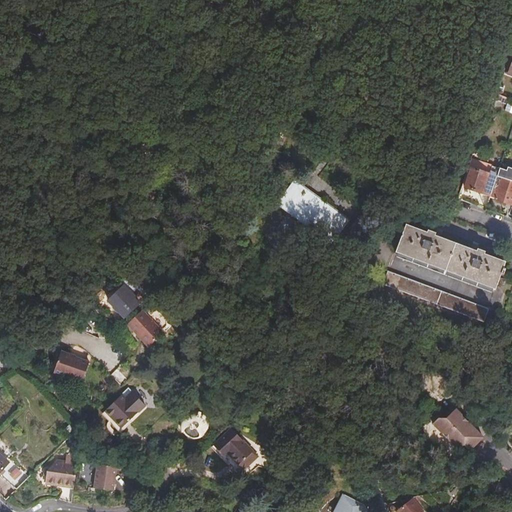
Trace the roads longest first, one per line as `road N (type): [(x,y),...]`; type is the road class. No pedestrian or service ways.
road 1 (track): [(128,0),(145,160),(195,314),(223,351),(354,457),(370,482)]
road 2 (track): [(218,0),(307,110),(428,200)]
road 3 (residential): [(121,511),(148,506),(165,488),(161,470),(127,432)]
